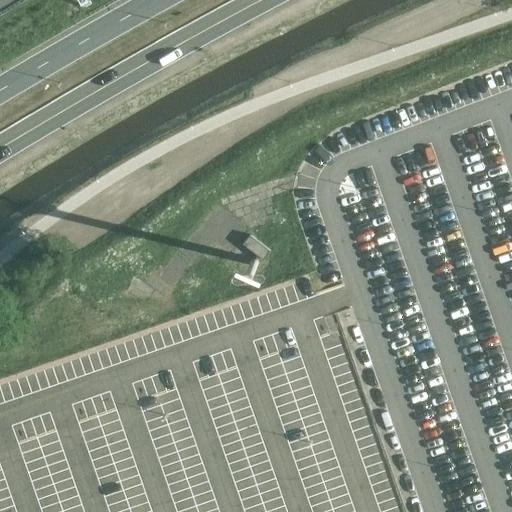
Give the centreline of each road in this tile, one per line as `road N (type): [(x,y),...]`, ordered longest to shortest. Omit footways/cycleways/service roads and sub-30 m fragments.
road 1 (tertiary): [(0,152),(262,0)]
road 2 (tertiary): [(159,0),(0,94)]
